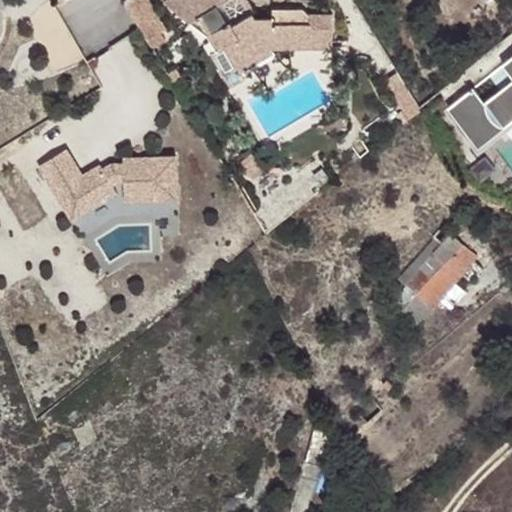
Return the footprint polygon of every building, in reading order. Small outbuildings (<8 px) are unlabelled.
[(149,0),(136,0),(127,6),(151,45),(169,32),(149,0)] [(169,0),(166,3),(212,30),(222,44),(238,66),(278,37),(278,30),(314,30),(315,36),(336,35),(336,4),(314,5),(309,0),(276,0),(277,8),(260,10),(255,4),(237,18),(223,0),(169,0)] [(222,44),(218,47),(233,69),(238,66),(222,44)] [(411,114),(421,106),(400,70),(387,78),(411,114)] [(50,151),(22,167),(55,221),(100,194),(95,186),(102,182),(108,182),(109,203),(161,200),(159,158),(107,160),(107,165),(95,166),(93,167),(95,171),(88,175),(86,171),(83,167),(66,177),(50,151)] [(413,327),(417,323),(432,307),(433,308),(440,300),(453,284),(461,275),(473,262),(478,256),(454,234),(451,233),(441,244),(433,238),(396,282),(404,288),(400,298),(401,307),(395,313),(413,327)] [(482,271),(473,262),(461,275),(471,284),(482,271)] [(453,284),(440,300),(450,308),(464,292),(453,284)] [(333,436),(309,436),(309,476),(339,476),(339,436),(333,436)]
